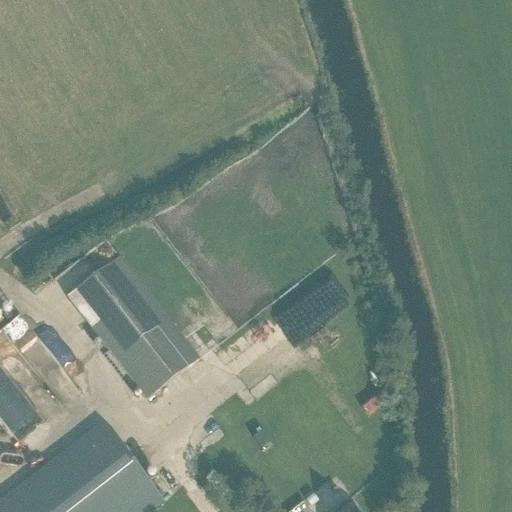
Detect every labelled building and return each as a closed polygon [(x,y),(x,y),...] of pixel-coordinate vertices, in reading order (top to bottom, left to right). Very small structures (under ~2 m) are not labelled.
[(146,402),(199,361),(120,258),(66,300),(146,402)] [(0,473),(28,454),(19,442),(45,423),(34,407),(41,409),(53,401),(39,397),(29,404),(0,362),(0,346),(0,345),(5,342),(11,349),(20,352),(59,407),(80,392),(25,314),(0,331),(0,473)] [(343,376),(382,344),(364,322),(325,354),(343,376)] [(241,414),(300,500),(289,508),(291,511),(306,511),(312,508),(314,511),(322,511),(384,470),(360,435),(349,443),(329,413),(314,423),(287,383),(241,414)] [(235,409),(220,420),(227,430),(243,419),(235,409)] [(0,511),(152,511),(163,504),(101,424),(0,502),(0,511)]
